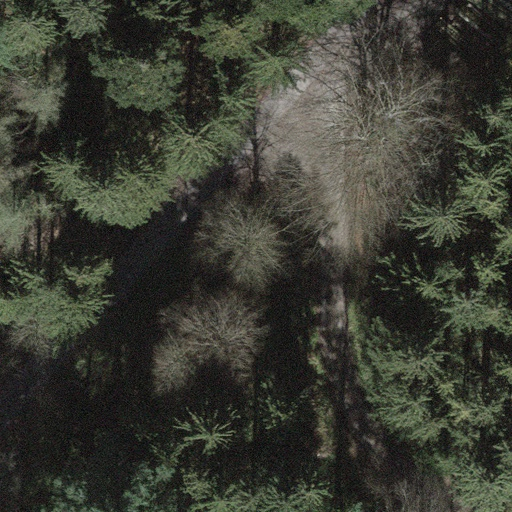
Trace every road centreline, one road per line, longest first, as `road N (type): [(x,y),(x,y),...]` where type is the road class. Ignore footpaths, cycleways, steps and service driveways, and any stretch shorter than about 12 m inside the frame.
road 1 (unclassified): [(369,0),(301,94),(181,213),(0,421)]
road 2 (track): [(301,94),(325,160),(334,313),(358,416),(400,462),(477,511)]
road 3 (track): [(0,241),(87,213),(181,213)]
